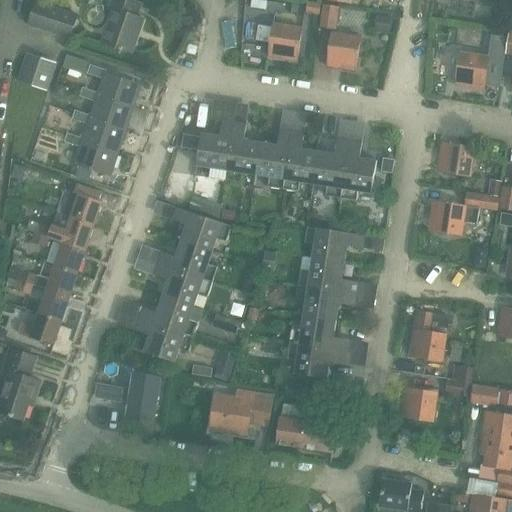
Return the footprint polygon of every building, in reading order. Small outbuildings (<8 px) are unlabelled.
[(132,51),(143,19),(137,16),(141,5),(125,0),(114,0),(112,7),(115,9),(104,42),(132,51)] [(38,1),(30,26),(42,30),(50,5),(38,1)] [(307,13),(320,15),(322,3),(308,1),(307,13)] [(50,5),(42,30),(66,38),(70,39),(78,15),(50,5)] [(324,5),(321,28),(336,30),(340,7),(324,5)] [(378,16),(376,32),(391,34),(393,18),(378,16)] [(298,59),(303,29),(276,25),(272,48),(283,50),(282,56),(298,59)] [(494,32),(493,40),(507,42),(508,36),(509,33),(494,32)] [(357,68),(361,37),(334,33),(331,57),(342,58),(341,66),(357,68)] [(461,52),(457,80),(468,82),(467,88),(485,91),(489,61),(490,56),(489,56),(461,52)] [(28,54),(19,81),(34,86),(43,59),(28,54)] [(68,55),(65,65),(80,70),(83,60),(68,55)] [(43,59),(34,86),(48,90),(57,64),(43,59)] [(511,61),(504,60),(502,73),(511,74),(511,68),(511,61)] [(102,78),(98,92),(96,96),(134,108),(142,85),(107,73),(107,71),(92,65),(89,74),(102,78)] [(56,83),(53,94),(64,97),(68,86),(56,83)] [(90,115),(89,118),(126,131),(134,108),(96,96),(98,92),(84,87),(81,96),(95,101),(90,115)] [(82,138),(81,142),(118,155),(126,131),(89,118),(90,115),(76,111),(73,119),(87,124),(82,138)] [(184,135),(182,147),(201,150),(198,167),(197,176),(210,178),(226,180),(236,123),(224,121),(221,137),(203,134),(203,137),(184,135)] [(236,123),(226,180),(242,183),(243,173),(256,176),(262,143),(244,140),(247,124),(236,123)] [(262,143),(256,176),(270,178),(268,187),(283,189),(283,188),(292,132),(282,130),(279,146),(262,143)] [(283,188),(283,189),(299,192),(300,183),(314,185),(314,183),(319,152),(302,149),(304,133),(292,132),(283,188)] [(80,147),(74,164),(80,166),(93,170),(111,176),(118,155),(81,142),(82,138),(68,133),(65,142),(80,147)] [(314,183),(314,185),(328,187),(326,196),(341,198),(350,141),(339,139),(337,155),(319,152),(314,183)] [(350,141),(341,198),(357,201),(358,192),(372,194),(377,161),(360,158),(363,142),(350,141)] [(442,144),(441,157),(447,158),(445,173),(473,177),(477,148),(442,144)] [(35,147),(30,162),(43,166),(48,151),(35,147)] [(384,159),(382,172),(393,173),(395,160),(384,159)] [(16,165),(12,177),(22,181),(26,168),(16,165)] [(80,166),(76,177),(89,182),(93,170),(80,166)] [(492,182),(490,194),(500,196),(502,184),(492,182)] [(58,213),(95,226),(103,202),(99,201),(101,193),(77,184),(74,193),(66,190),(58,213)] [(511,210),(511,187),(503,186),(499,208),(511,210)] [(498,210),(500,196),(490,194),(490,196),(468,193),(466,206),(498,210)] [(210,201),(206,214),(218,218),(222,205),(210,201)] [(463,235),(465,222),(478,224),(480,209),(434,202),(432,215),(438,215),(435,231),(463,235)] [(189,225),(183,241),(215,251),(219,239),(226,242),(232,227),(177,207),(173,219),(189,225)] [(222,209),(221,219),(233,221),(235,211),(222,209)] [(511,214),(501,213),(500,223),(511,225),(511,222),(511,214)] [(62,243),(87,250),(95,226),(70,218),(58,214),(52,227),(38,223),(38,224),(30,221),(27,230),(35,233),(49,238),(62,243)] [(315,217),(313,229),(317,229),(328,231),(330,219),(315,217)] [(315,245),(313,258),(345,263),(348,246),(364,248),(366,237),(328,231),(317,229),(313,229),(308,228),(305,244),(315,245)] [(46,247),(49,238),(35,233),(32,242),(46,247)] [(162,252),(158,263),(213,282),(219,268),(210,264),(215,251),(183,241),(177,257),(162,252)] [(62,243),(53,267),(79,275),(87,250),(62,243)] [(265,251),(264,260),(275,262),(276,253),(265,251)] [(301,270),(299,285),(357,294),(359,283),(342,281),(345,263),(313,258),(311,271),(301,270)] [(170,280),(164,296),(196,306),(200,294),(208,297),(213,282),(158,263),(154,274),(170,280)] [(19,281),(19,279),(34,285),(46,289),(71,298),(79,275),(53,267),(49,279),(37,275),(11,266),(8,277),(14,279),(19,281)] [(16,288),(16,290),(17,290),(31,295),(34,285),(19,279),(19,281),(16,288)] [(246,280),(243,293),(251,295),(254,281),(246,280)] [(306,302),(304,316),(336,321),(339,303),(355,305),(357,294),(299,285),(297,301),(306,302)] [(46,289),(39,310),(64,319),(71,298),(46,289)] [(143,308),(139,318),(194,337),(200,323),(204,309),(196,306),(164,296),(158,313),(143,308)] [(497,336),(511,338),(511,308),(502,307),(497,336)] [(251,308),(248,319),(257,321),(260,310),(251,308)] [(55,345),(64,319),(39,310),(34,326),(23,322),(19,332),(31,337),(55,345)] [(412,345),(418,346),(416,358),(442,362),(448,316),(423,312),(421,321),(415,320),(412,345)] [(293,328),(290,343),(348,352),(350,341),(334,338),(336,321),(304,316),(302,329),(293,328)] [(189,352),(194,337),(139,318),(135,330),(150,335),(145,351),(176,363),(181,349),(189,352)] [(232,320),(228,331),(239,335),(243,324),(232,320)] [(0,329),(0,337),(5,339),(5,340),(6,339),(8,332),(0,329)] [(297,360),(295,374),(328,379),(330,361),(346,364),(348,352),(290,343),(288,359),(297,360)] [(30,377),(37,357),(10,348),(0,376),(6,378),(0,396),(0,411),(24,419),(33,392),(38,393),(42,381),(30,377)] [(223,353),(216,373),(230,378),(236,358),(223,353)] [(198,365),(196,375),(211,377),(212,368),(198,365)] [(456,365),(453,380),(471,383),(474,368),(456,365)] [(128,417),(154,421),(161,377),(135,373),(128,417)] [(340,407),(344,384),(319,380),(315,403),(340,407)] [(448,380),(446,393),(469,397),(471,383),(453,380),(448,380)] [(471,403),(498,407),(500,388),(473,384),(471,403)] [(112,385),(109,400),(121,402),(124,388),(112,385)] [(406,388),(404,401),(409,402),(406,417),(435,422),(440,394),(406,388)] [(237,396),(216,393),(211,430),(248,436),(249,424),(269,426),(274,395),(237,390),(237,396)] [(511,391),(502,390),(500,405),(511,406),(511,391)] [(317,409),(304,407),(292,405),(290,418),(282,417),(278,443),(333,452),(337,426),(315,423),(317,409)] [(511,415),(486,412),(480,449),(487,450),(485,464),(501,466),(499,482),(511,484),(511,415)] [(409,511),(421,511),(424,491),(411,490),(412,483),(384,480),(381,508),(410,511),(409,511)] [(511,498),(511,485),(499,483),(497,496),(511,498)] [(471,511),(511,511),(511,500),(474,494),(471,511)] [(428,503),(426,511),(450,511),(451,509),(452,506),(450,506),(430,503),(428,503)]
